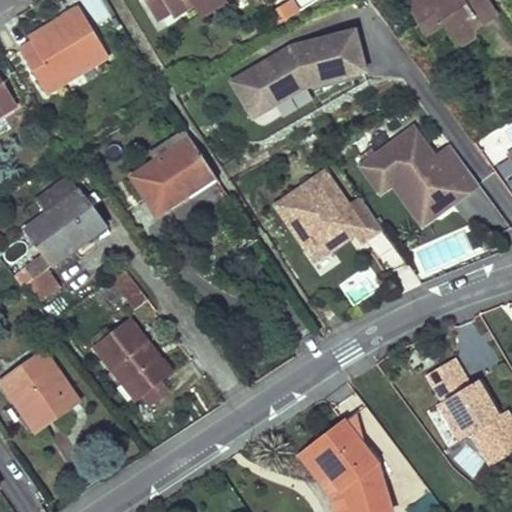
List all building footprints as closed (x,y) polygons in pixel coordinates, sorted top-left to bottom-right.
[(194,4),(200,0),(145,0),(157,20),(172,11),(175,16),(194,4)] [(228,0),(200,0),(194,4),(202,17),(229,1),(228,0)] [(270,14),(277,25),(299,12),(292,0),(270,14)] [(406,0),(403,2),(424,34),(439,24),(456,48),(472,37),(473,29),(475,19),(472,15),(490,3),(488,0),(406,0)] [(490,3),(472,15),(475,19),(473,29),(497,14),(490,3)] [(31,41),(20,49),(47,92),(107,55),(79,8),(29,37),(31,41)] [(309,84),(365,69),(354,28),(291,45),(267,60),(288,96),(309,84)] [(288,96),(267,60),(250,70),(272,106),(288,96)] [(0,114),(16,105),(0,77),(0,114)] [(477,186),(448,147),(432,158),(410,128),(358,166),(377,193),(389,185),(405,207),(416,209),(428,200),(438,214),(477,186)] [(188,135),(160,154),(164,160),(192,141),(188,135)] [(160,154),(131,173),(158,212),(214,175),(192,141),(164,160),(160,154)] [(346,239),(340,229),(347,224),(361,244),(381,230),(359,199),(347,208),(322,173),(274,207),(313,263),(346,239)] [(79,192),(28,228),(54,264),(87,241),(83,235),(101,223),(79,192)] [(419,227),(438,214),(428,200),(416,209),(405,207),(419,227)] [(234,204),(216,215),(241,252),(258,241),(234,204)] [(101,223),(83,235),(87,241),(105,228),(101,223)] [(353,234),(347,224),(340,229),(346,239),(353,234)] [(122,267),(109,278),(133,308),(146,298),(122,267)] [(34,277),(44,297),(62,288),(53,269),(34,277)] [(129,321),(96,346),(136,398),(165,375),(150,356),(155,353),(129,321)] [(45,351),(3,381),(38,429),(72,404),(52,375),(59,370),(45,351)] [(155,353),(150,356),(165,375),(170,371),(155,353)] [(485,467),(511,449),(511,423),(504,410),(498,414),(493,407),(490,409),(471,379),(465,384),(449,359),(420,377),(436,401),(430,404),(444,426),(451,422),(460,435),(463,433),(485,467)] [(59,370),(52,375),(72,404),(79,399),(59,370)] [(346,435),(312,461),(342,500),(345,511),(389,511),(379,476),(346,435)] [(312,461),(303,468),(329,503),(331,511),(345,511),(342,500),(312,461)]
